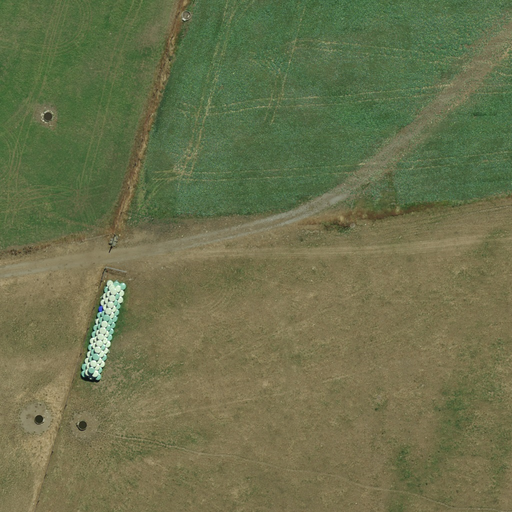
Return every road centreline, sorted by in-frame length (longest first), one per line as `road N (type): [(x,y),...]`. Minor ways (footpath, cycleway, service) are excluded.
road 1 (track): [(0,273),(242,232),(343,194),(511,26)]
road 2 (track): [(242,232),(511,223)]
